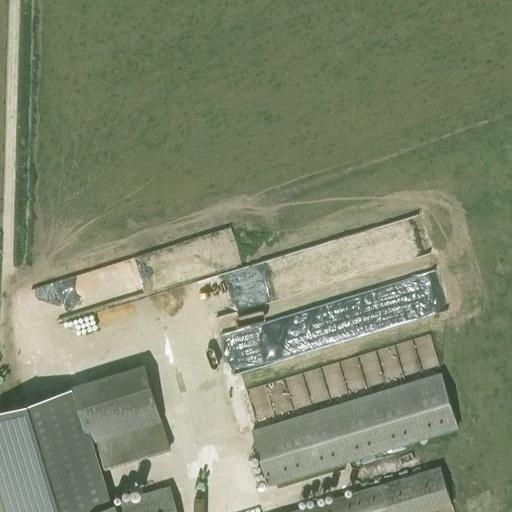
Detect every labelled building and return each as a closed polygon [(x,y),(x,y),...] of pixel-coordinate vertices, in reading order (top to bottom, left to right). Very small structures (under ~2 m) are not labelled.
[(239,259),(229,227),(169,245),(179,276),(239,259)] [(78,318),(84,342),(107,337),(106,333),(133,327),(135,336),(157,331),(151,307),(142,309),(140,302),(129,305),(131,314),(92,323),(90,315),(78,318)] [(178,511),(171,485),(113,502),(104,471),(171,450),(163,420),(145,362),(67,386),(0,405),(0,497),(4,511),(178,511)] [(252,429),(268,484),(459,427),(442,371),(252,429)] [(440,465),(287,511),(427,511),(452,505),(440,465)]
